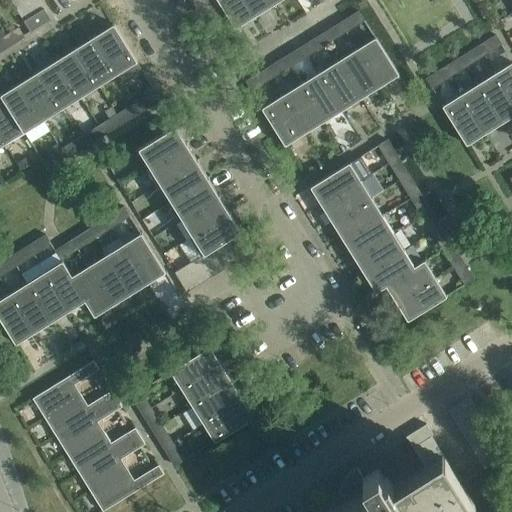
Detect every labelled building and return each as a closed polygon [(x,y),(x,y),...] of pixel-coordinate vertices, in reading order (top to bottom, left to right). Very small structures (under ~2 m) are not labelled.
[(39,0),(19,0),(13,4),(23,20),(44,7),(39,0)] [(213,0),(190,0),(196,11),(213,0)] [(224,9),(218,0),(213,0),(196,11),(203,22),(224,9)] [(235,28),(255,16),(245,0),(218,0),(224,9),(235,28)] [(271,0),(245,0),(255,16),(274,4),(271,0)] [(44,7),(23,20),(30,31),(51,18),(50,17),(47,12),(44,7)] [(364,19),(358,10),(344,19),(349,28),(364,19)] [(114,23),(94,35),(118,75),(138,63),(114,23)] [(340,34),(335,25),(320,34),(326,43),(340,34)] [(5,35),(11,44),(24,36),(18,27),(5,35)] [(1,28),(0,28),(0,50),(11,44),(5,35),(1,28)] [(326,43),(320,34),(306,43),(311,52),(326,43)] [(501,44),(495,34),(482,43),(488,52),(501,44)] [(118,75),(94,35),(75,47),(99,86),(118,75)] [(375,36),(355,48),(379,87),(399,75),(375,36)] [(75,47),(57,58),(81,98),(99,86),(75,47)] [(303,57),(297,48),(283,57),(288,66),(303,57)] [(360,98),(379,87),(355,48),(336,59),(360,98)] [(479,57),(474,48),(460,56),(466,65),(479,57)] [(454,73),(466,65),(460,56),(448,64),(454,73)] [(288,66),(283,57),(268,66),(274,75),(288,66)] [(62,109),(81,98),(57,58),(38,70),(62,109)] [(336,59),(318,71),(342,110),(360,98),(336,59)] [(511,60),(494,71),(511,100),(511,60)] [(38,70),(19,82),(43,121),(62,109),(38,70)] [(444,79),(439,70),(426,78),(431,87),(444,79)] [(265,80),(260,71),(245,80),(251,89),(265,80)] [(318,71),(299,83),(323,121),(342,110),(318,71)] [(502,123),(511,116),(511,100),(494,71),(476,82),(502,123)] [(0,93),(24,132),(43,121),(19,82),(0,93)] [(476,82),(459,93),(485,134),(502,123),(476,82)] [(299,83),(280,94),(304,133),(323,121),(299,83)] [(141,98),(147,107),(160,99),(154,90),(141,98)] [(0,136),(5,144),(24,132),(0,93),(0,136)] [(467,145),(485,134),(459,93),(441,104),(467,145)] [(280,94),(261,106),(285,145),(304,133),(280,94)] [(116,113),(122,123),(135,114),(129,105),(116,113)] [(104,121),(109,130),(122,123),(116,113),(104,121)] [(176,124),(134,149),(146,168),(187,142),(176,124)] [(79,137),(85,146),(97,138),(92,129),(79,137)] [(67,145),(72,154),(85,146),(79,137),(67,145)] [(395,152),(387,139),(378,145),(386,158),(395,152)] [(198,159),(187,142),(146,168),(156,185),(198,159)] [(42,160),(48,169),(60,161),(55,152),(42,160)] [(349,161),(309,186),(320,205),(371,173),(360,156),(350,162),(349,161)] [(22,159),(17,162),(21,170),(31,165),(26,157),(22,159)] [(208,176),(198,159),(156,185),(167,202),(208,176)] [(391,167),(399,179),(408,174),(400,161),(391,167)] [(371,173),(320,205),(331,222),(372,196),(383,189),(372,172),(371,173)] [(407,192),(416,187),(408,174),(399,179),(407,192)] [(219,194),(208,176),(167,202),(178,220),(219,194)] [(178,220),(189,237),(230,211),(219,194),(178,220)] [(331,222),(342,239),(382,214),(372,196),(331,222)] [(413,201),(421,214),(430,208),(422,196),(413,201)] [(123,206),(123,207),(110,215),(116,223),(129,215),(123,206)] [(429,227),(438,221),(430,208),(421,214),(429,227)] [(241,230),(230,211),(189,237),(200,255),(205,252),(215,246),(241,230)] [(393,231),(382,214),(342,239),(352,256),(393,231)] [(107,229),(101,220),(89,228),(94,237),(107,229)] [(94,237),(89,228),(76,236),(81,245),(94,237)] [(147,283),(165,272),(140,231),(122,242),(147,283)] [(352,256),(363,274),(404,248),(393,231),(352,256)] [(435,236),(443,249),(452,244),(444,231),(435,236)] [(38,251),(51,243),(45,234),(32,242),(38,251)] [(226,239),(215,246),(227,266),(238,259),(226,239)] [(72,251),(67,242),(54,250),(59,259),(72,251)] [(130,294),(147,283),(122,242),(105,253),(130,294)] [(460,256),(452,244),(443,249),(450,262),(460,256)] [(404,248),(363,274),(374,292),(385,286),(384,285),(415,266),(414,265),(422,260),(412,245),(405,250),(404,248)] [(217,272),(227,266),(215,246),(205,252),(217,272)] [(28,257),(23,248),(10,256),(16,264),(28,257)] [(207,279),(217,272),(205,252),(200,255),(194,258),(207,279)] [(113,305),(130,294),(105,253),(87,264),(113,305)] [(16,264),(10,256),(0,261),(0,268),(3,273),(16,264)] [(197,285),(207,279),(194,258),(184,265),(197,285)] [(384,285),(385,286),(395,302),(435,277),(424,259),(414,265),(415,266),(384,285)] [(70,275),(61,260),(43,270),(69,311),(85,301),(86,300),(70,275)] [(95,316),(113,305),(87,264),(70,275),(86,300),(85,301),(95,316)] [(186,292),(197,285),(184,265),(173,271),(186,292)] [(456,271),(464,284),(473,278),(465,265),(456,271)] [(51,322),(69,311),(43,270),(26,281),(51,322)] [(447,295),(435,277),(395,302),(406,320),(447,295)] [(34,333),(51,322),(26,281),(9,292),(34,333)] [(0,318),(16,344),(34,333),(9,292),(0,297),(0,318)] [(169,370),(181,389),(221,363),(210,345),(169,370)] [(32,397),(44,416),(81,393),(74,383),(99,368),(93,359),(32,397)] [(232,381),(221,363),(181,389),(191,406),(232,381)] [(191,406),(202,423),(243,398),(232,381),(191,406)] [(87,404),(81,393),(44,416),(56,435),(117,397),(112,389),(87,404)] [(140,390),(131,395),(139,408),(148,403),(140,390)] [(56,435),(68,454),(104,431),(98,421),(122,406),(117,397),(56,435)] [(448,409),(454,419),(474,407),(468,397),(448,409)] [(254,416),(243,398),(202,423),(214,441),(254,416)] [(480,416),(474,407),(454,419),(460,428),(480,416)] [(144,417),(152,430),(161,424),(153,412),(144,417)] [(487,426),(480,416),(460,428),(466,438),(487,426)] [(412,446),(431,435),(433,433),(426,423),(406,436),(412,446)] [(161,424),(152,430),(160,443),(169,437),(161,424)] [(466,438),(472,448),(493,436),(487,426),(466,438)] [(111,442),(104,431),(68,454),(79,473),(140,435),(135,427),(111,442)] [(79,473),(91,491),(128,469),(121,458),(145,443),(140,435),(79,473)] [(412,446),(418,456),(437,444),(431,435),(412,446)] [(499,446),(493,436),(472,448),(478,458),(499,446)] [(443,454),(437,444),(418,456),(424,465),(424,466),(443,454)] [(175,446),(166,452),(174,465),(183,459),(175,446)] [(478,458),(484,467),(505,455),(499,446),(478,458)] [(468,511),(476,507),(443,454),(424,466),(424,465),(393,485),(388,476),(384,478),(378,468),(348,487),(353,495),(326,511),(468,511)] [(134,479),(128,469),(91,491),(103,510),(164,473),(158,464),(134,479)]
